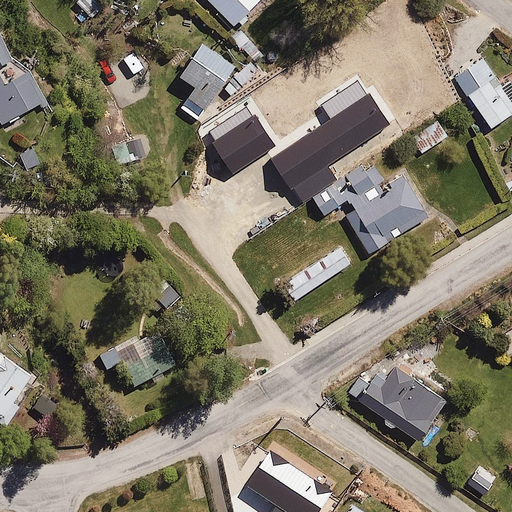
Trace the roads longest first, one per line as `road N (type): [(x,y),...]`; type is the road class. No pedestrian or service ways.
road 1 (residential): [(27,487),(112,467),(292,384)]
road 2 (residential): [(292,384),(511,242)]
road 3 (residential): [(292,384),(274,339),(179,204)]
road 4 (residential): [(458,511),(312,409),(292,384)]
